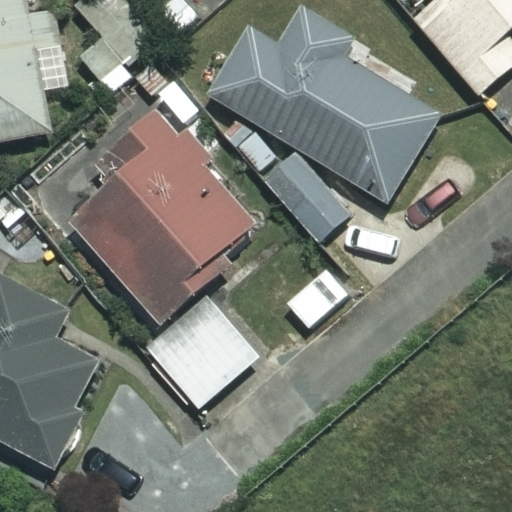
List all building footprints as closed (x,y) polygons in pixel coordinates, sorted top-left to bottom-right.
[(0,0),(0,144),(54,135),(29,0),(0,0)] [(511,0),(439,0),(442,3),(419,23),(483,98),(511,73),(511,38),(511,37),(511,36),(511,0)] [(448,118),(289,21),(272,49),(256,39),(219,99),(394,206),(448,118)] [(161,327),(268,228),(156,107),(93,165),(115,189),(71,230),(161,327)] [(353,218),(303,157),(266,187),(316,248),(353,218)] [(124,347),(0,277),(0,441),(54,472),(124,347)] [(264,360),(213,303),(153,357),(204,414),(264,360)]
